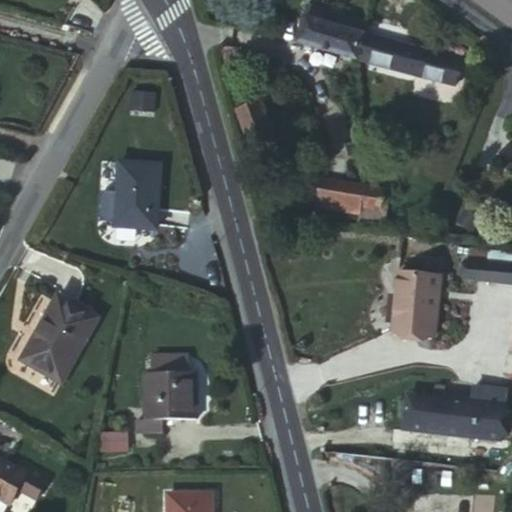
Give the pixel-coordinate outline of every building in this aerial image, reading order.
[(359,59),(366,34),(364,34),(366,22),(307,7),(298,44),(359,59)] [(461,59),(366,34),(359,59),(453,84),(461,59)] [(153,113),(154,94),(130,92),(129,111),(153,113)] [(260,102),(238,111),(247,134),(269,125),(260,102)] [(121,162),(117,225),(156,228),(160,165),(121,162)] [(102,166),(101,191),(113,192),(115,167),(102,166)] [(362,191),(362,187),(321,180),(318,206),(357,212),(362,191)] [(362,191),(359,207),(378,211),(379,200),(385,200),(387,191),(362,187),(362,191)] [(511,265),(507,265),(508,255),(498,254),(497,263),(485,263),(486,252),(468,250),(465,279),(511,284),(511,265)] [(440,277),(399,272),(393,331),(434,334),(440,277)] [(393,296),(381,295),(379,322),(391,323),(393,296)] [(59,298),(25,360),(61,380),(96,319),(59,298)] [(169,373),(186,373),(186,355),(168,356),(169,373)] [(151,357),(151,373),(169,373),(168,356),(151,357)] [(169,373),(151,373),(145,373),(145,420),(136,420),(137,434),(163,433),(162,420),(194,419),(193,373),(186,373),(169,373)] [(436,386),(435,398),(444,399),(445,387),(436,386)] [(472,402),(505,406),(507,390),(474,386),(472,402)] [(444,399),(435,398),(409,395),(406,430),(502,440),(505,406),(472,402),(444,399)] [(111,420),(111,431),(125,430),(125,420),(111,420)] [(103,434),(103,449),(127,448),(127,433),(103,434)] [(0,460),(0,498),(8,503),(25,474),(17,470),(0,460)] [(17,470),(25,474),(16,489),(37,502),(50,479),(21,463),(17,470)] [(169,495),(169,511),(211,511),(211,494),(169,495)]
